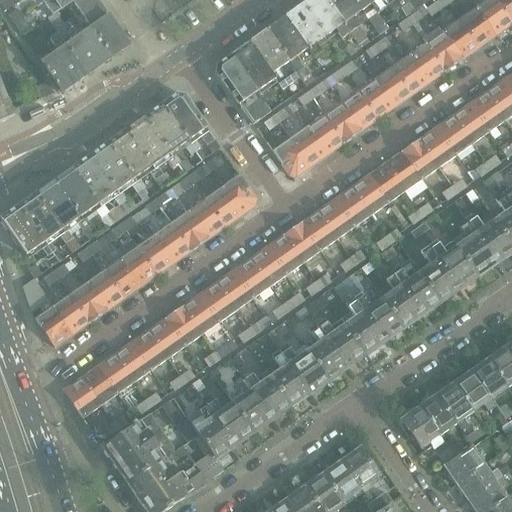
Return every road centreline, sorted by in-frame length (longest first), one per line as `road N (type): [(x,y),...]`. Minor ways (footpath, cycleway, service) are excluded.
road 1 (residential): [(84,458),(44,376),(287,205)]
road 2 (residential): [(287,205),(511,48)]
road 3 (residential): [(0,163),(79,127),(163,68)]
road 4 (residential): [(204,511),(360,406)]
road 5 (residential): [(360,406),(511,295)]
road 6 (residential): [(287,205),(179,56)]
road 7 (residential): [(433,511),(360,406)]
road 8 (secondary): [(42,453),(0,335)]
